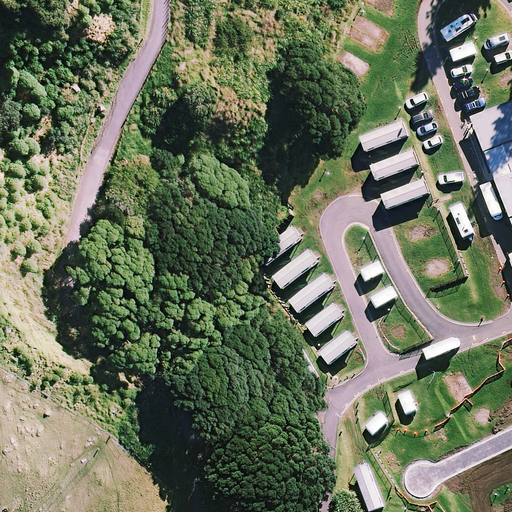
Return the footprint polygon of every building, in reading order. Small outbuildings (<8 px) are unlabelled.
[(389,31),(346,47),(352,61),(394,45),(389,31)] [(382,64),(340,80),(345,95),(387,79),(382,64)] [(393,92),(350,108),(356,122),(398,106),(393,92)] [(443,131),(434,106),(409,115),(418,140),(443,131)] [(403,120),(361,136),(367,151),(409,135),(403,120)] [(511,143),(492,151),(511,204),(511,143)] [(414,149),(372,165),(377,179),(419,163),(414,149)] [(424,178),(382,194),(388,208),(430,192),(424,178)] [(293,225),(257,252),(267,265),(303,237),(293,225)] [(310,248),(274,276),(284,288),(320,261),(310,248)] [(325,272),(289,300),(299,312),(335,285),(325,272)] [(336,302),(308,324),(318,336),(345,315),(336,302)] [(347,329),(320,350),(330,363),(357,342),(347,329)] [(394,394),(402,416),(416,412),(408,389),(394,394)] [(380,408),(362,424),(372,435),(389,419),(380,408)] [(448,420),(427,430),(433,443),(454,433),(448,420)] [(377,448),(389,468),(402,460),(389,440),(377,448)] [(368,462),(353,467),(369,510),(384,505),(368,462)] [(494,511),(490,503),(468,511),(494,511)]
